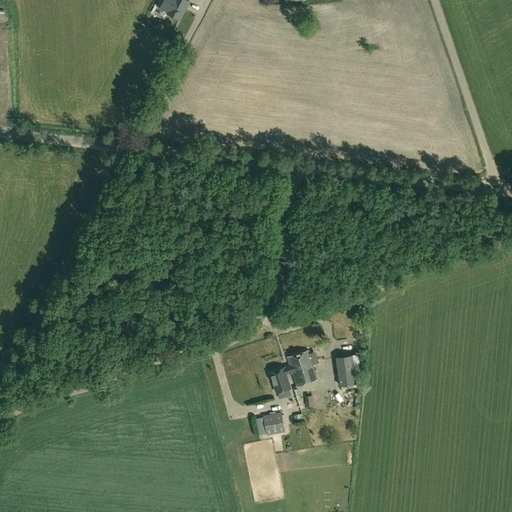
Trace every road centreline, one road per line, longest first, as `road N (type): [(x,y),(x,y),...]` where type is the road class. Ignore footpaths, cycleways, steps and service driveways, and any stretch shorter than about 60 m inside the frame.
road 1 (unclassified): [(0,421),(263,323),(277,292),(293,163)]
road 2 (unclassified): [(293,163),(0,132)]
road 3 (track): [(20,410),(16,375),(26,346),(130,147)]
road 4 (unclassified): [(511,188),(293,163)]
